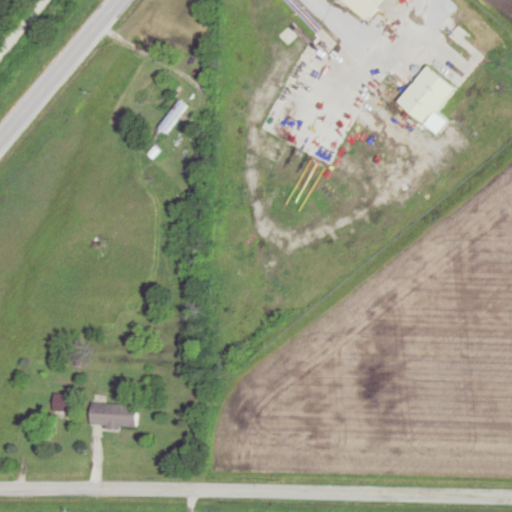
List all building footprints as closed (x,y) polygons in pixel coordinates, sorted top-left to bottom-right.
[(355,0),(379,20),(395,0),(355,0)] [(410,100),(439,122),(468,85),(439,62),(410,100)] [(171,132),(196,107),(187,99),(163,123),(171,132)] [(78,393),(67,393),(67,403),(50,403),(50,410),(56,410),(56,419),(78,419),(78,393)] [(149,403),(99,402),(98,425),(148,427),(149,403)]
